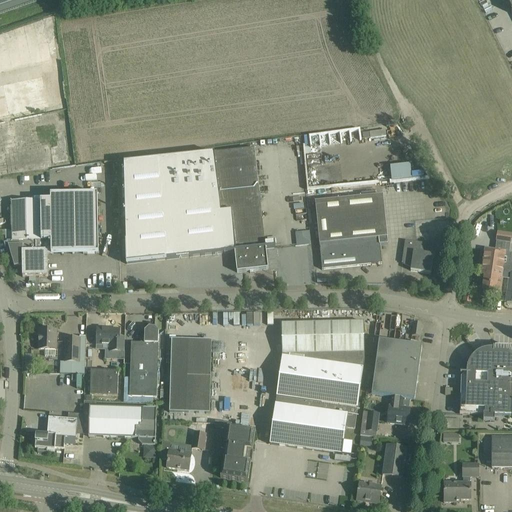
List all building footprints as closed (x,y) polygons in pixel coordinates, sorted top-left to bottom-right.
[(0,85),(0,117),(49,107),(42,77),(0,85)] [(43,109),(44,114),(66,110),(66,104),(43,109)] [(385,131),(369,133),(370,140),(386,137),(385,131)] [(124,164),(126,264),(234,252),(236,273),(268,269),(255,149),(124,164)] [(98,254),(97,195),(50,196),(50,202),(11,202),(12,231),(12,241),(12,242),(7,242),(14,267),(22,267),(22,278),(48,277),(47,255),(98,254)] [(315,203),(322,270),(382,264),(380,246),(388,245),(383,196),(315,203)] [(12,241),(12,231),(0,230),(0,234),(2,241),(12,241)] [(496,242),(510,244),(511,235),(498,233),(496,242)] [(405,241),(402,264),(411,265),(410,271),(430,274),(433,255),(431,255),(432,245),(405,241)] [(511,265),(503,264),(505,253),(485,250),(485,254),(482,254),(480,265),(483,266),(481,276),(485,277),(501,279),(502,273),(511,274),(511,265)] [(485,277),(483,292),(495,294),(495,293),(501,294),(503,280),(501,279),(485,277)] [(255,314),(255,328),(268,328),(268,314),(255,314)] [(354,429),(364,360),(363,323),(281,325),(282,358),(269,445),(351,456),(352,445),(343,444),(346,428),(354,429)] [(412,336),(419,338),(421,324),(414,323),(412,336)] [(130,373),(129,397),(142,398),(156,398),(158,344),(158,332),(155,328),(149,328),(144,332),(144,340),(140,344),(131,343),(130,373)] [(96,346),(110,346),(109,353),(124,354),(125,338),(119,338),(119,330),(97,329),(96,346)] [(39,330),(38,350),(46,351),(46,357),(55,357),(55,351),(56,351),(56,331),(39,330)] [(59,369),(59,374),(84,375),(85,349),(79,349),(79,339),(65,339),(65,349),(65,363),(65,369),(59,369)] [(211,341),(171,340),(169,413),(209,414),(211,341)] [(414,401),(422,347),(379,341),(371,394),(391,397),(390,408),(388,424),(408,426),(409,411),(409,410),(410,400),(414,401)] [(461,381),(460,415),(470,415),(482,415),(483,422),(494,422),(494,416),(511,417),(511,387),(511,349),(494,349),(494,348),(493,348),(493,351),(490,351),(489,350),(486,350),(485,352),(483,353),(481,353),(479,354),(477,355),(476,357),(474,358),(473,360),(472,361),(471,363),(470,365),(469,367),(468,369),(468,371),(468,373),(468,375),(465,375),(462,378),(462,380),(461,381)] [(90,396),(117,397),(118,372),(91,371),(90,396)] [(38,447),(37,450),(37,453),(47,454),(47,448),(64,450),(64,445),(75,446),(76,435),(88,436),(88,437),(138,439),(138,442),(142,446),(155,447),(155,439),(156,410),(96,408),(96,403),(84,402),(84,416),(68,414),(68,420),(49,418),(47,436),(36,435),(35,447),(38,447)] [(368,414),(366,432),(376,433),(379,415),(368,414)] [(215,421),(214,458),(223,459),(222,468),(221,468),(221,469),(220,478),(229,480),(230,480),(238,481),(239,481),(248,482),(249,473),(249,472),(251,462),(250,462),(251,452),(252,452),(253,442),(254,442),(254,441),(253,441),(255,432),(246,430),(245,430),(237,429),(236,429),(230,428),(231,424),(215,421)] [(194,433),(191,450),(204,451),(206,435),(205,435),(206,433),(196,424),(195,433),(194,433)] [(459,435),(443,435),(443,443),(459,443),(459,435)] [(511,437),(492,438),(492,448),(492,469),(511,468),(511,437)] [(168,460),(166,469),(189,472),(191,454),(169,451),(170,444),(161,442),(161,459),(168,460)] [(387,446),(384,466),(382,476),(402,479),(406,449),(387,446)] [(463,484),(444,484),(444,503),(460,503),(460,501),(470,501),(470,484),(470,478),(478,478),(478,465),(462,465),(462,478),(463,478),(463,484)] [(359,484),(356,501),(378,505),(381,488),(359,484)]
